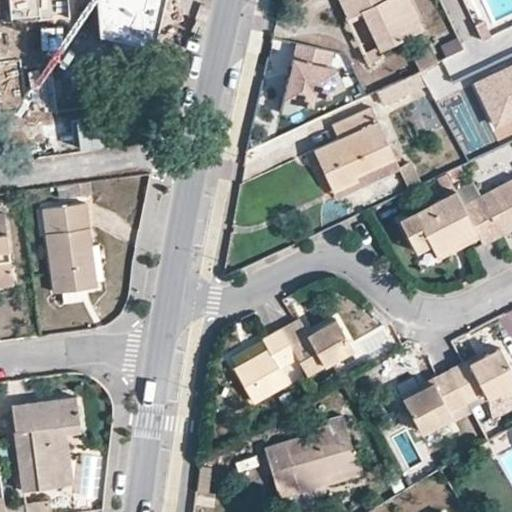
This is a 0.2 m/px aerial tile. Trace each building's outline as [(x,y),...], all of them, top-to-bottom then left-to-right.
[(0,72),(50,70),(46,0),(4,0),(5,13),(0,12),(0,72)] [(376,46),(378,49),(422,29),(408,0),(338,0),(346,17),(360,11),(376,46)] [(471,24),(479,40),(488,35),(480,20),(471,24)] [(446,57),(463,52),(458,38),(441,44),(446,57)] [(280,113),(288,114),(329,95),(336,67),(329,66),(332,51),(296,43),(280,113)] [(419,68),(436,60),(429,44),(411,53),(419,68)] [(361,53),(366,64),(381,57),(378,49),(376,46),(361,53)] [(511,62),(469,82),(491,128),(511,117),(511,62)] [(373,90),(381,105),(424,85),(417,69),(373,90)] [(313,149),(333,191),(356,179),(359,185),(382,174),(378,164),(393,157),(370,107),(331,126),(337,137),(313,149)] [(378,164),(382,174),(393,168),(398,166),(393,157),(378,164)] [(417,186),(406,162),(398,166),(393,168),(404,192),(417,186)] [(453,190),(444,173),(431,179),(440,197),(399,218),(415,251),(430,244),(436,258),(477,238),(460,203),(453,190)] [(477,238),(481,244),(511,227),(511,177),(478,194),(460,203),(477,238)] [(453,190),(460,203),(478,194),(470,181),(453,190)] [(56,184),(58,195),(68,194),(67,183),(56,184)] [(41,207),(52,292),(62,290),(81,288),(98,286),(97,279),(103,278),(98,243),(92,243),(87,201),(41,207)] [(0,283),(12,282),(3,211),(0,211),(0,283)] [(62,290),(63,302),(82,299),(81,288),(62,290)] [(295,356),(305,374),(321,365),(304,334),(297,323),(299,322),(297,317),(280,327),(295,356)] [(304,334),(321,365),(350,348),(333,317),(304,334)] [(267,348),(277,367),(295,356),(280,327),(261,338),(267,348)] [(478,352),(448,367),(466,400),(484,391),(487,398),(511,384),(511,373),(498,346),(480,355),(478,352)] [(233,367),(252,401),(286,382),(277,367),(267,348),(233,367)] [(466,400),(448,367),(416,383),(418,387),(401,396),(419,433),(451,416),(447,410),(466,400)] [(511,402),(511,384),(487,398),(495,412),(511,402)] [(11,402),(21,488),(73,481),(67,432),(80,430),(76,395),(11,402)] [(262,444),(276,496),(360,472),(355,451),(351,452),(343,426),(329,430),(327,424),(308,430),(309,434),(285,442),(284,437),(262,444)] [(24,501),(25,511),(50,511),(49,498),(24,501)]
